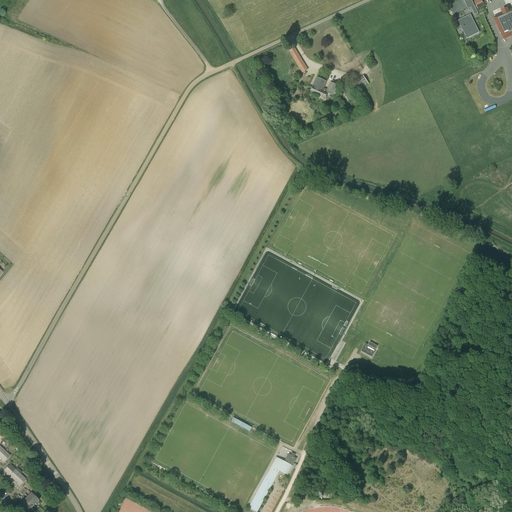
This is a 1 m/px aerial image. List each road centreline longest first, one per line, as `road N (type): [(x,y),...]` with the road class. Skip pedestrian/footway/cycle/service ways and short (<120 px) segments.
road 1 (unclassified): [(15,391),(192,84),(369,0)]
road 2 (residential): [(79,511),(5,401)]
